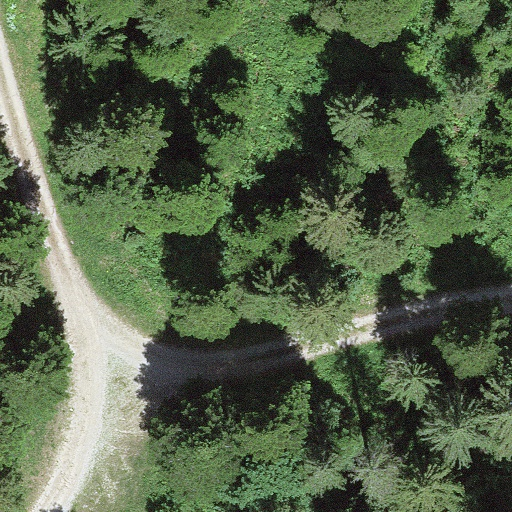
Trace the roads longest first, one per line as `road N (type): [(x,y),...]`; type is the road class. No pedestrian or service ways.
road 1 (track): [(0,47),(93,368),(68,462),(41,511)]
road 2 (track): [(511,297),(438,309),(236,369),(93,368)]
